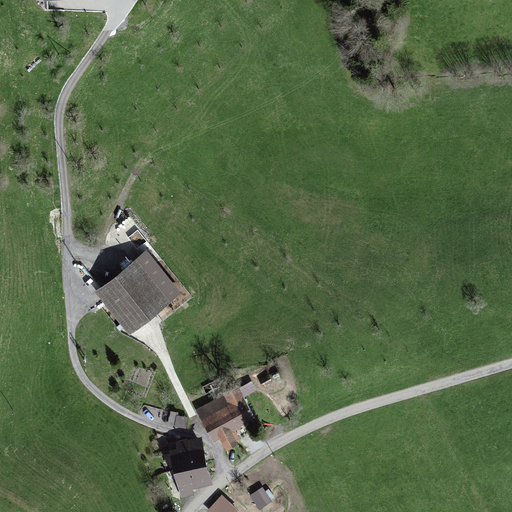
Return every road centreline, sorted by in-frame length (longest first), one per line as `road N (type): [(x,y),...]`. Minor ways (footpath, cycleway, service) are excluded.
road 1 (track): [(232,473),(202,432),(180,431),(113,399),(88,372),(76,337),(60,123),(66,95),(108,29),(111,0)]
road 2 (unclassified): [(511,364),(397,397),(275,446),(191,511)]
